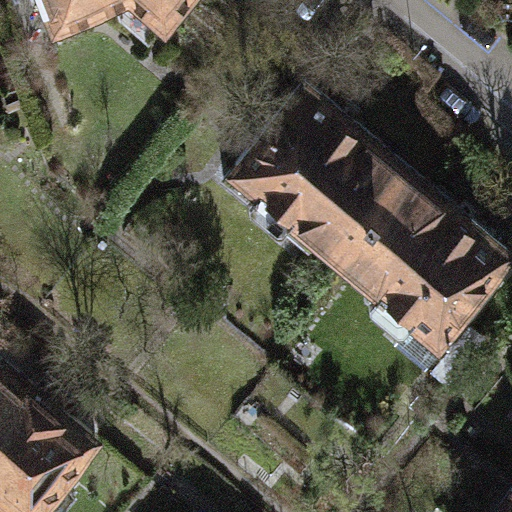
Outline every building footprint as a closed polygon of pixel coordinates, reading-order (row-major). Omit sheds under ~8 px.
[(48,0),(57,21),(108,0),(116,0),(121,11),(149,36),(159,24),(180,0),(48,0)] [(289,210),(359,269),(432,181),(302,72),(229,160),(256,183),(246,195),(279,222),(289,210)] [(507,247),(432,181),(359,269),(378,281),(366,295),(400,323),(388,337),(420,363),(445,333),(440,329),(507,247)] [(2,354),(0,354),(0,483),(32,510),(96,431),(2,354)] [(511,511),(511,482),(486,511),(511,511)]
